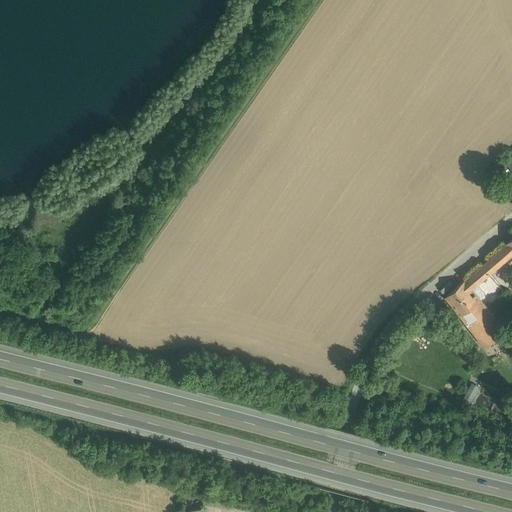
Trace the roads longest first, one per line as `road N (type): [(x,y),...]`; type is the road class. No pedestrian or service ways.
road 1 (motorway): [(511,491),(0,359)]
road 2 (motorway): [(0,382),(489,511)]
road 3 (unclassified): [(334,511),(354,395),(368,360),(390,327),(511,219)]
